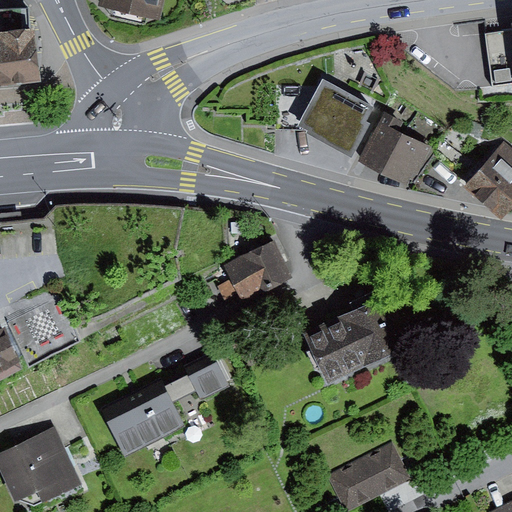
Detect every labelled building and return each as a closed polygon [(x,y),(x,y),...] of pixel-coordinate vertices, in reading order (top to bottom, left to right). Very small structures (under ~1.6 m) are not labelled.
[(101,0),(100,7),(159,21),(163,0),(101,0)] [(0,41),(0,42),(0,38),(0,35),(30,32),(29,10),(0,11),(0,41)] [(0,87),(39,83),(33,32),(30,32),(0,35),(0,38),(0,42),(0,41),(0,87)] [(511,33),(486,37),(493,86),(511,83),(511,33)] [(374,110),(323,82),(299,128),(308,133),(306,136),(352,160),(371,126),(366,124),(374,110)] [(403,124),(384,114),(358,163),(408,188),(428,149),(398,134),(403,124)] [(511,206),(511,150),(502,142),(463,187),(501,219),(511,206)] [(274,243),(226,268),(232,280),(217,288),(225,302),(239,295),(244,306),(293,281),(274,243)] [(342,327),(308,342),(328,385),(405,349),(387,310),(376,315),(371,305),(339,320),(342,327)] [(251,313),(220,327),(231,350),(262,337),(251,313)] [(0,334),(0,382),(23,372),(4,332),(0,334)] [(217,364),(189,379),(195,390),(201,401),(229,386),(217,364)] [(185,372),(162,384),(168,394),(172,402),(195,390),(189,379),(185,372)] [(168,394),(108,426),(125,457),(186,427),(172,402),(168,394)] [(55,429),(0,454),(0,470),(15,503),(22,503),(34,508),(81,485),(55,429)] [(392,440),(326,474),(345,511),(346,511),(412,479),(392,440)]
